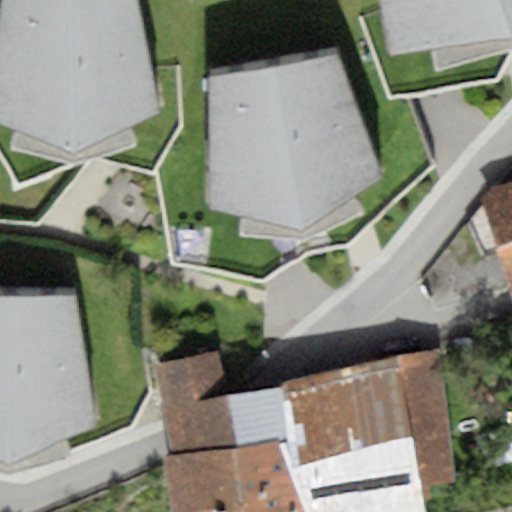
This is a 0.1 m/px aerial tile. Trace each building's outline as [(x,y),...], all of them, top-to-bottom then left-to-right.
[(135,0),(2,0),(0,21),(0,156),(3,161),(52,160),(53,171),(93,158),(92,134),(158,107),(135,0)] [(511,0),(380,0),(390,56),(511,36),(511,0)] [(336,48),(210,70),(211,200),(303,220),(379,172),(336,48)] [(480,200),(511,292),(511,179),(491,188),(480,200)] [(75,297),(0,294),(0,457),(9,462),(96,427),(75,297)] [(222,351),(150,362),(163,445),(164,452),(158,453),(167,511),(308,511),(308,509),(424,491),(422,478),(451,474),(433,361),(257,389),(229,393),(222,351)] [(308,509),(308,511),(427,511),(424,491),(308,509)]
